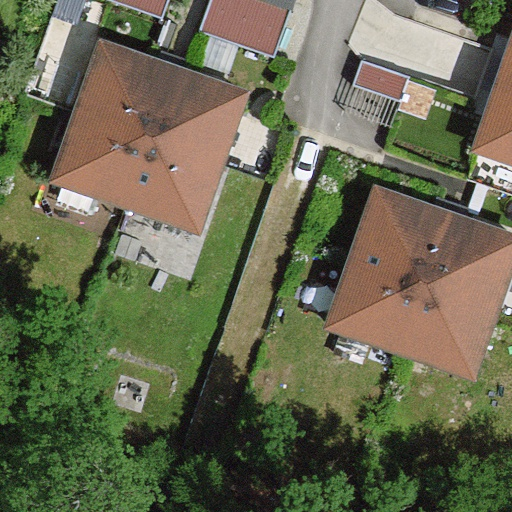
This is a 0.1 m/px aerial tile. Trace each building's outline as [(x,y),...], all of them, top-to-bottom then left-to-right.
[(77,0),(157,28),(167,0),(77,0)] [(286,20),(231,0),(208,0),(193,41),(269,69),(286,20)] [(293,0),(231,0),(286,20),(293,0)] [(511,45),(471,161),(511,175),(511,45)] [(238,105),(98,55),(50,189),(190,239),(238,105)] [(356,71),(347,97),(395,113),(404,88),(356,71)] [(386,139),(395,113),(347,97),(338,122),(386,139)] [(323,336),(465,386),(511,254),(371,202),(323,336)]
